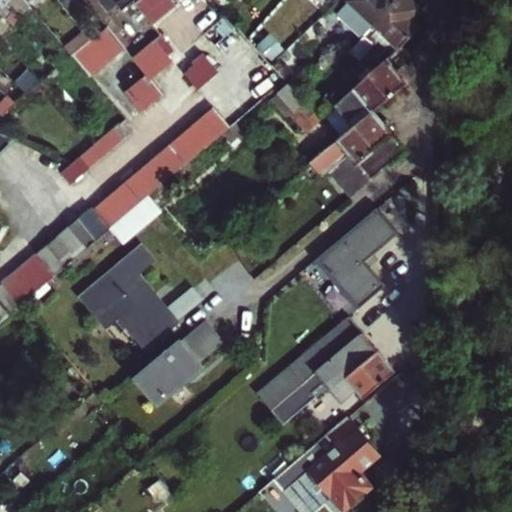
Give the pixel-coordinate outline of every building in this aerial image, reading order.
[(0,0),(0,5),(0,6),(23,31),(32,23),(13,0),(0,0)] [(113,0),(94,0),(108,14),(118,5),(113,0)] [(215,0),(225,11),(233,1),(232,0),(215,0)] [(345,47),(349,51),(398,0),(351,0),(350,2),(353,4),(345,12),(360,25),(342,44),(345,47)] [(380,43),(393,56),(420,28),(410,18),(419,9),(409,0),(398,0),(349,51),(361,63),(380,43)] [(134,43),(144,34),(124,11),(118,5),(108,14),(134,43)] [(27,299),(110,228),(285,79),(238,26),(62,171),(91,207),(0,286),(0,330),(24,310),(32,303),(27,299)] [(56,70),(65,62),(57,53),(48,60),(56,70)] [(356,127),(374,111),(407,84),(387,61),(337,104),(356,127)] [(306,128),(319,117),(289,83),(272,97),(287,114),(291,111),(306,128)] [(12,98),(16,103),(27,94),(22,89),(12,98)] [(12,107),(16,103),(12,98),(11,97),(6,101),(12,107)] [(404,152),(407,150),(393,134),(396,127),(389,120),(383,121),(374,111),(356,127),(305,170),(316,183),(322,178),(343,203),(377,175),(404,152)] [(0,155),(16,138),(0,131),(0,155)] [(379,206),(320,257),(360,304),(384,283),(366,262),(401,232),(379,206)] [(158,260),(143,242),(80,296),(109,330),(120,320),(148,352),(183,322),(142,274),(158,260)] [(288,398),(305,384),(364,334),(351,318),(275,382),(288,398)] [(365,397),(395,372),(364,334),(305,384),(329,412),(358,388),(365,397)] [(183,338),(135,378),(160,408),(208,368),(183,338)] [(340,511),(371,486),(359,472),(380,454),(350,417),(328,436),(338,448),(306,476),(312,483),(309,485),(332,511),(340,511)] [(284,499),(305,481),(292,466),(271,484),(284,499)]
